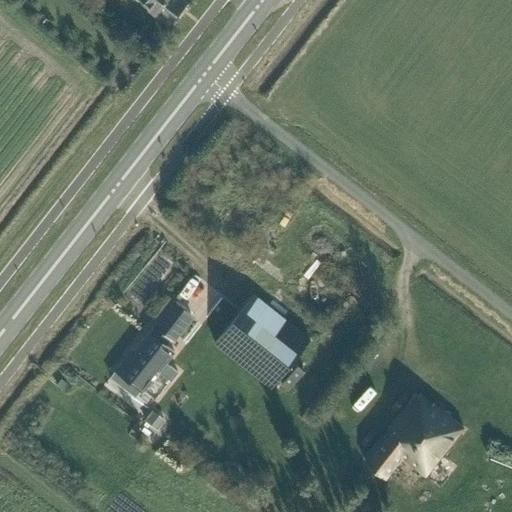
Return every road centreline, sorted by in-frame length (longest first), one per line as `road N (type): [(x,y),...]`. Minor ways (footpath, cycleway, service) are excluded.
road 1 (unclassified): [(511,322),(201,78)]
road 2 (secondary): [(0,335),(201,78)]
